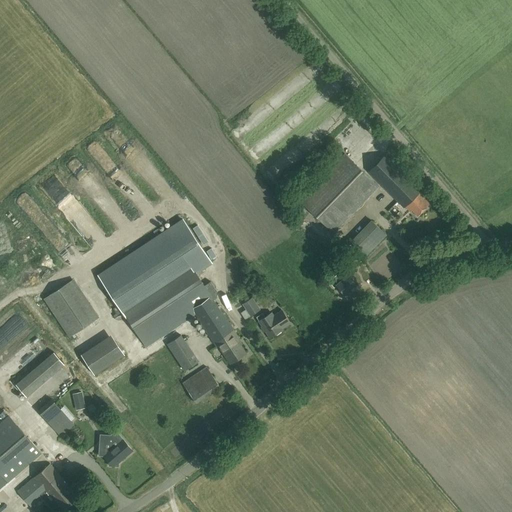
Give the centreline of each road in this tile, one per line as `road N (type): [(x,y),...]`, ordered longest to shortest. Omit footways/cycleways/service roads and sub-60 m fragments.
road 1 (unclassified): [(125,511),(197,461),(401,284),(481,250)]
road 2 (unclassified): [(481,250),(467,217),(282,0)]
